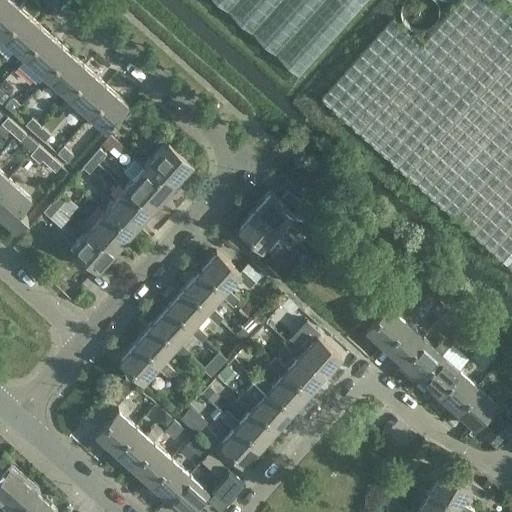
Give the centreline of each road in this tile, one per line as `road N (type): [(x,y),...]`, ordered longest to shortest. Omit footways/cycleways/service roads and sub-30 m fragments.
road 1 (residential): [(86,339),(233,161),(233,139),(74,0)]
road 2 (residential): [(243,511),(370,377),(481,461)]
road 3 (tertiary): [(123,511),(16,417)]
